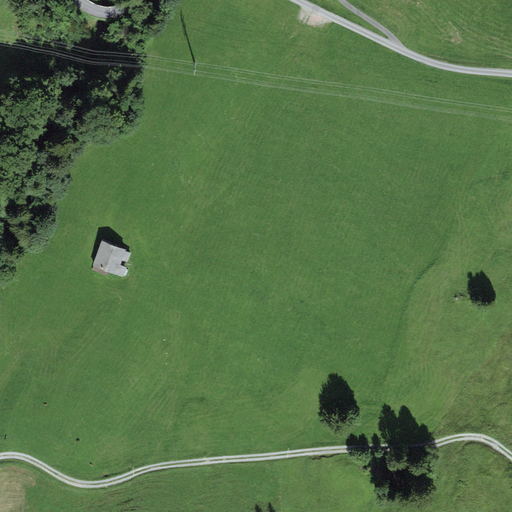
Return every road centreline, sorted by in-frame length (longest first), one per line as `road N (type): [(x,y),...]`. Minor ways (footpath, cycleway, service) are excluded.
road 1 (track): [(0,458),(20,457),(74,485),(97,485),(153,466),(470,441),(511,457)]
road 2 (unclassified): [(511,74),(438,64),(298,0)]
